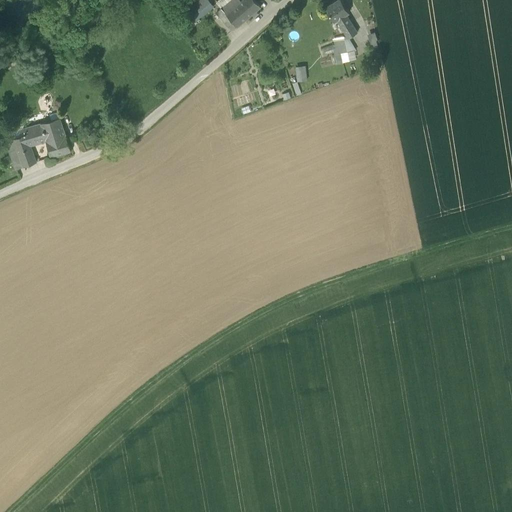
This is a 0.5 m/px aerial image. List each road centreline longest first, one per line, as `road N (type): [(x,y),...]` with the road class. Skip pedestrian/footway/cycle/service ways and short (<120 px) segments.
road 1 (track): [(21,511),(156,379),(200,349),(360,272),(511,225)]
road 2 (unclassified): [(287,0),(129,143),(0,197)]
